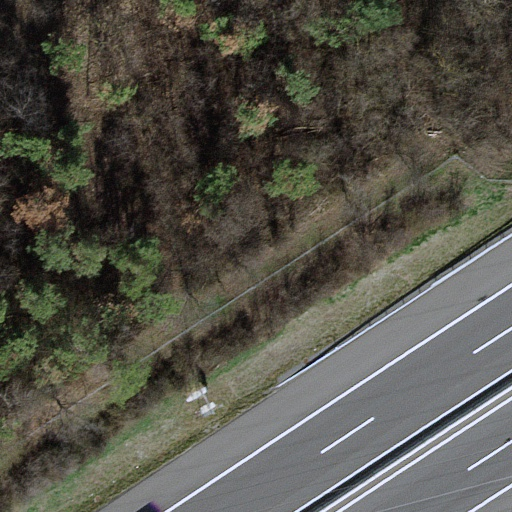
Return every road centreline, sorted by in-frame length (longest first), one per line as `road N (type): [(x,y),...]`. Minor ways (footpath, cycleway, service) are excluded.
road 1 (motorway): [(511,326),(228,511)]
road 2 (motorway): [(407,511),(511,443)]
